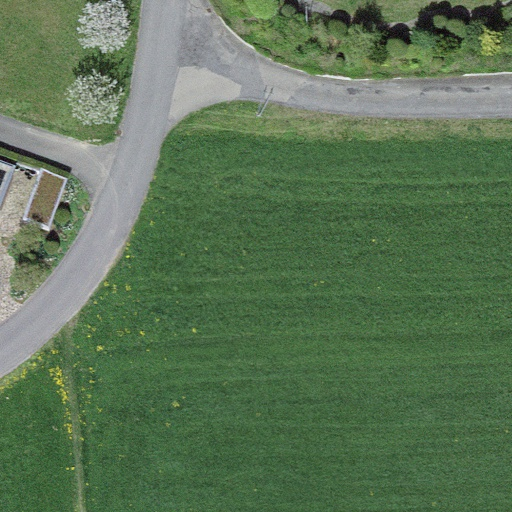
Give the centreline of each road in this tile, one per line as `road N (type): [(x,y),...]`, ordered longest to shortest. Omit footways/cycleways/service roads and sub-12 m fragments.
road 1 (unclassified): [(163,59),(343,99),(511,98)]
road 2 (residential): [(0,342),(42,316),(96,253),(163,59)]
